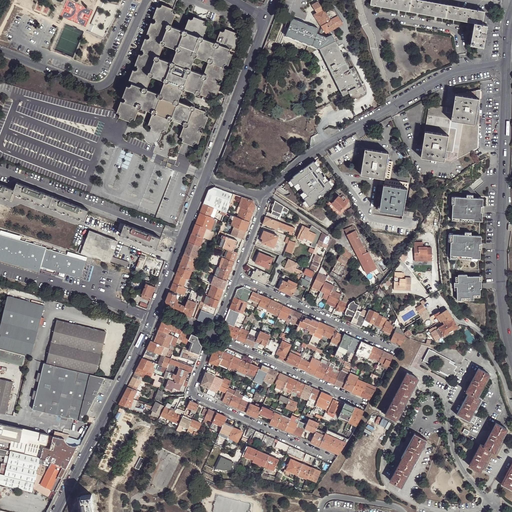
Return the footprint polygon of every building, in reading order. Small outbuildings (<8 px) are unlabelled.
[(354,0),(356,4),(356,9),(358,15),(362,26),(369,37),(371,49),(381,83),(388,81),(378,50),(375,35),(368,23),(364,13),(361,0),(354,0)] [(408,11),(409,0),(390,0),(389,8),(408,11)] [(409,0),(408,11),(426,14),(429,1),(420,0),(409,0)] [(131,82),(129,83),(127,82),(123,93),(124,94),(126,96),(125,98),(123,98),(121,98),(117,108),(117,109),(119,110),(120,112),(119,114),(130,118),(130,116),(132,115),(135,116),(139,104),(152,108),(148,120),(150,121),(151,123),(150,125),(161,129),(162,127),(164,126),(166,127),(171,115),(183,120),(179,132),(181,132),(182,134),(181,136),(192,141),(193,138),(195,138),(197,138),(201,127),(199,126),(198,125),(199,123),(201,122),(203,123),(207,111),(205,111),(205,109),(205,107),(194,103),(194,102),(194,101),(192,100),(191,100),(191,102),(177,97),(183,83),(196,88),(196,89),(196,90),(198,90),(199,90),(210,94),(211,91),(213,91),(215,91),(219,80),(217,79),(216,77),(217,75),(219,75),(221,76),(225,65),(223,64),(222,62),(223,60),(225,59),(227,60),(231,49),(229,48),(229,46),(230,44),(231,43),(233,44),(237,33),(235,32),(235,30),(235,28),(224,24),(223,26),(221,27),(219,26),(215,38),(202,33),(206,21),(204,20),(203,19),(204,17),(193,12),(192,14),(190,15),(188,14),(183,26),(170,22),(175,10),(173,9),(172,6),(173,5),(163,1),(162,6),(160,7),(158,6),(153,17),(155,17),(156,19),(155,21),(154,22),(152,21),(147,32),(149,33),(150,35),(149,36),(148,37),(146,36),(141,47),(143,48),(144,50),(143,51),(141,52),(139,52),(135,63),(137,63),(138,65),(137,67),(135,68),(133,67),(129,78),(131,79),(132,80),(131,82)] [(426,14),(445,18),(447,5),(429,1),(426,14)] [(325,59),(327,64),(343,96),(349,93),(353,99),(367,92),(354,67),(350,69),(336,41),(333,42),(327,33),(342,24),(332,9),(326,13),(318,2),(312,5),(317,13),(314,15),(318,21),(315,23),(317,28),(326,46),(320,49),(325,59)] [(464,21),(466,8),(447,5),(445,18),(464,21)] [(474,23),(482,24),(484,12),(466,8),(464,21),(474,23)] [(320,68),(327,64),(325,59),(322,60),(309,32),(317,28),(315,23),(301,30),(320,68)] [(487,25),(482,24),(474,23),(470,45),(483,47),(485,36),(486,36),(486,34),(486,33),(487,25)] [(453,108),(447,107),(431,105),(429,106),(425,131),(424,137),(421,157),(451,162),(477,148),(478,148),(480,90),(455,95),(453,108)] [(388,151),(365,148),(361,174),(384,177),(388,151)] [(387,160),(384,183),(408,186),(409,181),(390,179),(392,161),(387,160)] [(294,179),(291,181),(297,187),(300,185),(302,187),(300,189),(306,195),(308,194),(310,196),(308,199),(312,204),(334,184),(329,178),(326,181),(323,178),(325,176),(320,170),(318,172),(315,169),(318,166),(313,161),(303,169),(303,170),(300,172),(294,178),(294,179)] [(13,193),(14,189),(0,183),(0,195),(5,198),(7,198),(11,200),(14,193),(13,193)] [(85,220),(89,210),(74,204),(56,198),(39,191),(17,183),(14,189),(13,193),(14,193),(17,194),(19,195),(44,205),(45,205),(52,208),(54,209),(79,218),(81,219),(85,220)] [(405,201),(407,187),(383,183),(380,207),(378,207),(378,209),(380,209),(379,211),(403,214),(405,202),(408,203),(408,201),(405,201)] [(209,189),(208,191),(216,193),(216,195),(219,196),(221,190),(214,187),(209,189)] [(211,207),(214,208),(216,209),(220,211),(226,213),(230,203),(234,194),(221,190),(219,196),(216,195),(216,193),(208,191),(206,196),(213,199),(214,200),(211,207)] [(331,204),(340,211),(347,204),(349,202),(349,201),(341,194),(339,196),(338,196),(331,204)] [(18,196),(43,206),(44,205),(19,195),(18,196)] [(206,196),(203,204),(211,207),(214,200),(213,199),(206,196)] [(467,196),(456,196),(455,203),(454,203),(453,212),(456,212),(456,220),(455,234),(454,234),(453,242),(452,242),(451,254),(461,255),(461,259),(461,275),(458,275),(458,283),(455,283),(455,300),(462,300),(462,298),(470,298),(470,300),(475,300),(474,298),(474,295),(479,295),(479,260),(480,249),(480,243),(481,211),(482,205),(482,197),(474,196),(467,196)] [(244,198),(241,207),(242,208),(254,212),(256,206),(253,201),(244,198)] [(272,210),(271,214),(279,217),(282,211),(284,206),(275,201),(272,210)] [(203,204),(200,213),(210,217),(214,208),(211,207),(203,204)] [(239,218),(250,222),(254,212),(242,208),(239,218)] [(54,210),(79,220),(79,218),(54,209),(54,210)] [(200,213),(195,224),(206,228),(208,229),(210,230),(214,219),(213,218),(210,217),(200,213)] [(338,224),(343,219),(338,214),(333,219),(338,224)] [(234,226),(246,231),(250,222),(239,218),(237,217),(234,216),(232,223),(231,225),(234,226)] [(280,222),(265,216),(262,224),(263,224),(264,222),(278,227),(280,222)] [(290,235),(292,235),(292,233),(293,233),(295,228),(280,222),(278,227),(291,232),(290,235)] [(157,248),(161,238),(125,224),(122,230),(120,235),(124,236),(126,237),(151,247),(153,247),(157,248)] [(195,224),(192,234),(202,237),(206,228),(195,224)] [(308,240),(313,242),(317,234),(309,231),(310,229),(303,225),(297,237),(307,242),(308,240)] [(231,235),(243,239),(246,231),(234,226),(231,234),(231,235)] [(373,271),(381,283),(390,273),(387,270),(383,272),(377,263),(375,264),(369,252),(366,253),(353,226),(345,230),(367,274),(373,271)] [(80,252),(110,262),(118,241),(89,230),(80,252)] [(264,236),(263,239),(262,243),(274,248),(278,237),(264,231),(262,236),(264,236)] [(327,236),(322,232),(319,240),(320,240),(327,243),(326,245),(327,245),(330,239),(326,237),(327,236)] [(40,266),(54,271),(80,279),(86,261),(46,249),(46,247),(0,233),(0,260),(38,272),(39,269),(40,266)] [(192,234),(188,242),(200,246),(203,238),(202,237),(192,234)] [(126,238),(151,248),(151,247),(126,237),(126,238)] [(223,247),(227,249),(229,249),(233,251),(235,247),(236,245),(237,240),(227,237),(225,239),(223,247)] [(188,242),(184,254),(195,258),(200,246),(188,242)] [(423,242),(414,242),(415,258),(427,258),(427,261),(433,261),(432,247),(423,247),(423,242)] [(338,260),(336,264),(343,268),(349,259),(348,258),(343,256),(347,250),(345,248),(337,260),(338,260)] [(229,249),(225,258),(234,261),(238,253),(233,251),(229,249)] [(273,258),(260,253),(257,260),(256,259),(255,263),(268,269),(273,258)] [(184,254),(180,265),(192,270),(193,265),(194,264),(196,258),(195,258),(184,254)] [(135,270),(139,272),(145,256),(141,255),(135,270)] [(281,266),(284,258),(283,257),(279,255),(276,263),(281,266)] [(221,268),(231,272),(234,262),(225,258),(223,262),(222,265),(222,267),(221,268)] [(303,272),(305,268),(288,260),(284,268),(293,272),(294,270),(295,268),(303,271),(303,272)] [(313,260),(310,268),(315,271),(316,271),(319,264),(318,263),(317,262),(313,260)] [(343,268),(336,264),(330,274),(341,280),(347,270),(343,268)] [(180,265),(176,274),(187,278),(188,279),(188,278),(189,277),(192,270),(180,265)] [(309,269),(306,268),(305,267),(305,268),(303,272),(301,276),(299,281),(298,283),(307,287),(315,272),(309,269)] [(218,277),(227,280),(231,272),(221,268),(220,272),(219,273),(218,277)] [(266,284),(270,275),(256,269),(254,273),(253,272),(251,277),(266,284)] [(406,288),(406,290),(411,291),(412,277),(406,277),(406,278),(403,278),(403,272),(395,272),(394,287),(406,288)] [(323,275),(318,273),(312,287),(320,291),(325,282),(325,280),(327,277),(323,275)] [(176,274),(173,283),(183,287),(185,283),(187,278),(176,274)] [(212,285),(224,289),(227,280),(218,277),(217,276),(215,280),(213,279),(211,284),(212,285)] [(278,289),(283,292),(287,282),(283,280),(278,289)] [(287,282),(283,292),(293,296),(297,287),(295,286),(287,282)] [(325,282),(320,291),(325,293),(324,294),(325,294),(323,298),(327,300),(332,291),(334,285),(335,283),(334,282),(333,285),(325,282)] [(173,283),(170,289),(175,291),(178,292),(181,294),(183,289),(184,287),(183,287),(173,283)] [(150,299),(155,287),(146,284),(141,296),(150,299)] [(207,296),(210,298),(219,301),(224,289),(212,285),(208,294),(207,296)] [(244,302),(246,302),(251,291),(243,287),(237,289),(234,298),(244,302)] [(332,291),(327,300),(326,302),(335,306),(336,304),(337,304),(338,300),(339,299),(341,295),(336,293),(332,291)] [(168,307),(182,313),(185,306),(180,304),(175,302),(174,302),(175,299),(176,298),(177,295),(169,292),(166,301),(168,307)] [(259,303),(262,296),(252,292),(250,298),(252,300),(255,301),(259,303)] [(350,302),(345,295),(342,300),(342,301),(349,305),(349,304),(350,302)] [(384,298),(391,309),(392,307),(389,300),(386,295),(384,298)] [(8,296),(0,327),(0,347),(2,348),(31,356),(45,306),(8,296)] [(264,308),(267,309),(271,300),(262,296),(259,303),(259,304),(258,305),(264,308)] [(210,298),(208,305),(216,308),(219,301),(210,298)] [(240,311),(244,302),(234,298),(230,308),(240,312),(240,311)] [(185,306),(182,313),(190,317),(196,303),(187,300),(185,306)] [(279,315),(283,305),(271,300),(267,309),(279,315)] [(342,301),(340,301),(335,309),(340,311),(340,310),(345,312),(349,305),(342,301)] [(204,303),(201,302),(200,302),(197,310),(200,312),(197,320),(203,323),(212,319),(216,308),(208,305),(204,303)] [(357,308),(349,304),(349,305),(345,312),(353,316),(356,310),(357,308)] [(419,313),(425,309),(424,308),(422,304),(416,308),(419,313)] [(284,317),(287,319),(291,309),(283,305),(279,315),(280,315),(284,317)] [(240,312),(230,308),(224,323),(234,327),(240,312)] [(377,313),(369,309),(367,314),(366,316),(365,319),(370,321),(373,323),(374,323),(378,314),(377,314),(377,313)] [(443,336),(458,327),(447,309),(440,313),(437,315),(442,323),(444,322),(444,321),(444,320),(446,323),(442,325),(440,327),(439,327),(437,325),(433,327),(429,329),(435,340),(443,336)] [(293,323),(298,325),(303,314),(294,310),(290,320),(289,321),(293,323)] [(356,310),(353,316),(351,322),(361,327),(362,324),(365,319),(366,316),(360,314),(361,311),(356,310)] [(380,311),(378,314),(374,323),(373,326),(382,330),(386,320),(387,318),(389,315),(386,313),(385,315),(383,314),(384,313),(383,312),(380,311)] [(303,314),(298,325),(301,326),(306,317),(306,316),(303,314)] [(315,331),(319,322),(312,318),(311,320),(306,317),(301,326),(305,328),(310,330),(314,332),(315,331)] [(57,320),(47,363),(96,375),(106,332),(57,320)] [(182,330),(183,330),(163,320),(162,321),(159,330),(169,334),(170,330),(180,334),(182,330)] [(389,333),(390,333),(393,326),(392,325),(390,324),(391,320),(390,320),(389,322),(386,320),(382,330),(384,331),(389,333)] [(323,335),(327,325),(319,322),(315,331),(318,332),(323,335)] [(238,329),(234,327),(224,323),(223,325),(226,328),(227,331),(227,335),(236,339),(240,330),(238,329)] [(335,331),(336,329),(327,325),(323,335),(327,337),(331,339),(335,331)] [(459,329),(458,327),(443,336),(445,337),(451,334),(452,334),(454,333),(454,332),(459,329)] [(156,343),(164,346),(168,347),(169,346),(170,343),(175,345),(177,342),(178,338),(169,334),(159,330),(156,336),(158,337),(157,341),(156,343)] [(187,344),(189,340),(192,334),(191,334),(183,330),(182,330),(180,334),(178,338),(181,340),(181,341),(183,342),(184,342),(187,344)] [(248,334),(240,330),(236,339),(244,343),(248,334)] [(269,339),(270,336),(269,336),(270,335),(269,334),(268,335),(260,331),(257,338),(253,347),(257,348),(259,343),(266,346),(269,339)] [(339,343),(340,343),(342,338),(337,336),(339,333),(335,331),(331,339),(339,343)] [(394,331),(390,341),(400,345),(405,336),(404,336),(401,334),(400,334),(398,333),(394,331)] [(348,349),(353,337),(344,333),(343,335),(342,338),(340,343),(339,345),(348,349)] [(193,342),(190,351),(199,354),(202,346),(200,344),(199,340),(198,337),(191,334),(192,334),(189,340),(193,342)] [(257,338),(248,334),(244,343),(253,347),(257,338)] [(357,351),(362,341),(353,337),(348,349),(350,350),(350,348),(357,351)] [(280,345),(269,339),(266,346),(265,348),(273,352),(271,355),(275,357),(276,353),(280,345)] [(151,341),(147,349),(158,354),(160,354),(164,346),(156,343),(154,342),(151,341)] [(282,341),(280,345),(276,353),(280,355),(279,358),(286,362),(288,356),(286,355),(291,345),(282,341)] [(368,357),(372,346),(362,341),(357,351),(356,353),(356,355),(358,356),(359,354),(363,356),(367,358),(368,357)] [(338,358),(342,360),(345,354),(348,349),(339,345),(334,356),(338,358)] [(162,355),(165,356),(167,352),(168,347),(164,346),(160,354),(162,355)] [(380,360),(384,351),(372,346),(368,357),(373,359),(373,358),(375,359),(375,358),(380,360)] [(209,362),(211,362),(218,366),(226,348),(223,347),(221,348),(217,350),(213,350),(209,362)] [(218,366),(227,370),(235,352),(226,348),(218,366)] [(25,355),(0,349),(0,358),(23,364),(25,355)] [(147,349),(144,355),(155,359),(155,356),(157,357),(157,355),(158,355),(158,354),(147,349)] [(189,354),(189,355),(197,359),(199,354),(190,351),(187,349),(186,351),(185,352),(189,354)] [(450,362),(451,360),(429,349),(423,360),(433,365),(435,360),(440,363),(436,370),(440,372),(440,371),(449,375),(449,374),(454,376),(456,372),(454,371),(457,366),(454,365),(450,362)] [(392,357),(393,356),(384,351),(380,360),(379,362),(382,363),(388,366),(392,357)] [(236,374),(236,372),(237,370),(242,360),(244,356),(235,352),(227,370),(236,374)] [(290,352),(288,356),(286,362),(297,367),(301,358),(303,353),(301,352),(300,355),(299,357),(290,352)] [(161,365),(167,367),(169,363),(170,358),(165,356),(161,365)] [(138,367),(163,377),(167,367),(161,365),(158,364),(155,363),(142,358),(138,367)] [(170,358),(169,363),(178,367),(180,367),(181,368),(187,370),(189,371),(192,372),(194,368),(192,367),(180,362),(180,361),(171,358),(170,358)] [(301,358),(297,367),(306,371),(310,363),(302,359),(303,358),(301,358)] [(312,358),(310,363),(306,371),(315,375),(318,366),(314,364),(316,360),(312,358)] [(237,370),(246,374),(247,372),(250,364),(242,360),(237,370)] [(318,366),(315,375),(323,379),(330,364),(327,362),(326,365),(320,362),(318,366)] [(105,378),(96,375),(47,363),(44,363),(33,409),(83,421),(88,411),(105,378)] [(163,377),(169,379),(174,381),(177,375),(175,374),(169,372),(172,365),(169,363),(167,367),(163,377)] [(330,363),(330,364),(323,379),(335,384),(339,375),(335,373),(333,372),(334,369),(331,367),(332,364),(330,363)] [(247,372),(255,376),(259,368),(250,364),(247,372)] [(265,377),(269,368),(262,365),(260,369),(258,373),(258,374),(265,377)] [(138,367),(133,377),(137,378),(138,376),(143,378),(145,375),(155,379),(153,385),(159,387),(163,377),(138,367)] [(207,367),(200,385),(203,386),(205,387),(209,389),(212,383),(214,378),(216,374),(217,372),(216,371),(214,370),(207,367)] [(182,384),(186,386),(188,381),(185,380),(183,379),(183,380),(178,377),(181,368),(180,368),(177,375),(174,381),(182,384)] [(187,370),(181,368),(178,377),(183,380),(183,379),(185,375),(187,370)] [(265,377),(273,381),(275,379),(278,373),(278,372),(269,368),(265,377)] [(470,393),(477,397),(479,393),(480,394),(482,390),(481,389),(485,382),(486,382),(488,378),(487,378),(489,374),(479,368),(466,391),(470,393)] [(385,415),(396,420),(399,416),(400,416),(402,412),(401,412),(403,407),(404,408),(406,404),(405,403),(409,395),(410,395),(412,392),(411,391),(414,387),(415,387),(417,383),(416,383),(418,378),(407,372),(385,415)] [(262,384),(264,380),(265,377),(258,374),(258,373),(257,373),(255,376),(254,378),(253,381),(262,384)] [(285,387),(289,378),(280,374),(277,380),(275,384),(277,384),(282,386),(284,387),(285,387)] [(339,375),(335,384),(343,388),(348,377),(346,377),(346,378),(339,375)] [(349,375),(348,377),(343,388),(352,392),(357,379),(349,375)] [(359,376),(359,377),(357,379),(352,392),(361,396),(366,386),(360,383),(362,381),(359,380),(360,377),(359,376)] [(133,377),(129,384),(137,388),(141,380),(137,378),(133,377)] [(216,378),(214,378),(212,383),(220,386),(220,385),(222,381),(221,381),(216,378)] [(230,381),(224,378),(223,379),(222,381),(220,385),(228,389),(231,382),(230,381)] [(293,391),(298,382),(289,378),(285,387),(287,388),(292,390),(293,391)] [(0,380),(0,412),(6,414),(13,382),(0,379),(0,380)] [(174,381),(169,379),(165,388),(172,391),(172,390),(173,387),(175,388),(179,390),(182,384),(174,381)] [(305,385),(298,382),(293,391),(297,393),(297,394),(296,395),(300,397),(300,396),(301,394),(305,385)] [(220,386),(212,383),(209,389),(214,391),(215,388),(218,390),(219,389),(220,386)] [(309,397),(314,388),(306,384),(305,385),(301,394),(303,395),(304,396),(309,398),(309,397)] [(375,390),(366,386),(361,396),(369,399),(375,390)] [(127,387),(123,395),(132,399),(136,391),(127,387)] [(317,401),(322,392),(314,388),(309,397),(312,399),(317,401)] [(158,390),(155,398),(160,401),(163,392),(158,390)] [(242,399),(243,396),(238,394),(240,391),(236,390),(235,391),(234,395),(229,405),(238,409),(242,399)] [(227,392),(226,393),(226,394),(223,399),(222,401),(229,405),(234,395),(232,394),(227,392)] [(328,406),(332,396),(322,392),(317,401),(319,402),(328,406)] [(481,398),(477,397),(470,393),(458,414),(474,423),(477,418),(473,415),(475,412),(474,411),(476,407),(477,407),(479,404),(478,403),(481,398)] [(118,404),(129,408),(133,399),(132,399),(123,395),(118,404)] [(286,403),(287,403),(289,399),(281,395),(279,399),(280,400),(283,401),(286,403)] [(242,399),(238,409),(246,412),(250,403),(242,399)] [(193,417),(199,405),(190,400),(187,407),(191,410),(190,413),(191,413),(190,415),(193,417)] [(335,414),(338,416),(342,407),(337,404),(338,402),(334,400),(328,411),(335,414)] [(159,415),(160,415),(165,407),(155,402),(151,411),(159,415)] [(348,422),(355,407),(345,402),(338,418),(347,423),(348,422)] [(250,403),(246,412),(254,416),(257,417),(258,415),(259,413),(261,408),(256,406),(250,403)] [(270,409),(262,406),(261,408),(259,413),(270,417),(272,418),(274,412),(275,411),(270,409)] [(160,415),(162,416),(170,420),(174,411),(169,409),(165,407),(160,415)] [(172,421),(179,424),(185,412),(185,411),(177,407),(175,409),(174,411),(170,420),(169,421),(168,423),(171,424),(172,421)] [(321,419),(322,419),(326,409),(321,407),(320,410),(316,417),(321,419)] [(361,418),(364,411),(355,407),(348,422),(349,422),(355,425),(357,426),(361,418)] [(212,422),(217,413),(209,409),(208,410),(206,416),(203,421),(205,422),(206,419),(212,422)] [(182,426),(188,428),(188,427),(192,419),(184,415),(185,415),(186,414),(187,413),(185,412),(179,424),(177,428),(180,429),(182,426)] [(271,421),(270,423),(276,426),(280,417),(281,415),(280,415),(274,412),(272,418),(271,421)] [(224,422),(226,417),(217,413),(212,422),(212,423),(213,424),(214,422),(221,426),(220,428),(221,429),(224,422)] [(280,417),(276,426),(285,430),(289,420),(280,417)] [(316,429),(319,423),(310,419),(309,418),(306,424),(305,428),(313,432),(314,432),(315,431),(316,429)] [(192,419),(188,427),(197,431),(198,429),(201,423),(192,419)] [(297,424),(289,420),(285,430),(293,434),(297,424)] [(298,422),(297,424),(293,434),(300,437),(303,431),(305,428),(306,424),(299,421),(298,422)] [(223,434),(228,436),(233,427),(225,424),(225,423),(224,422),(221,429),(219,432),(223,434)] [(21,441),(24,429),(1,423),(0,426),(0,436),(13,439),(21,441)] [(484,446),(491,450),(495,452),(507,428),(497,423),(485,445),(484,446)] [(228,438),(232,440),(237,442),(242,432),(233,427),(228,436),(228,438)] [(245,436),(250,438),(254,430),(249,427),(245,436)] [(43,446),(46,447),(49,435),(24,429),(21,441),(27,443),(25,453),(25,455),(40,458),(43,446)] [(348,439),(327,429),(325,433),(346,443),(348,439)] [(252,439),(261,443),(261,442),(265,434),(255,430),(252,439)] [(324,436),(315,431),(314,432),(313,436),(310,442),(320,446),(324,436)] [(325,433),(324,436),(320,446),(338,454),(346,443),(325,433)] [(272,446),(275,439),(265,434),(261,442),(272,446)] [(62,477),(66,468),(68,470),(82,443),(80,444),(79,445),(78,445),(75,445),(72,445),(70,444),(68,442),(67,441),(65,438),(53,435),(51,448),(46,447),(43,446),(40,458),(40,459),(51,462),(52,461),(62,467),(51,489),(54,491),(60,480),(62,477)] [(390,480),(401,486),(403,482),(404,483),(406,479),(405,478),(410,471),(412,467),(411,467),(415,460),(416,460),(418,456),(417,456),(422,448),(424,445),(424,444),(426,440),(415,435),(390,480)] [(27,443),(21,441),(13,439),(10,449),(25,453),(27,443)] [(275,447),(286,453),(286,452),(289,446),(278,440),(275,447)] [(480,471),(491,450),(484,446),(485,445),(481,444),(469,465),(480,471)] [(302,459),(304,453),(289,446),(286,452),(302,459)] [(253,459),(257,450),(252,448),(251,447),(249,450),(246,449),(243,455),(244,455),(253,459)] [(10,451),(0,448),(0,454),(5,456),(6,454),(6,455),(10,456),(9,461),(5,460),(5,463),(2,462),(0,472),(0,479),(33,487),(40,459),(40,458),(10,451)] [(252,461),(264,466),(269,455),(257,450),(253,459),(252,461)] [(234,462),(235,458),(223,452),(221,456),(234,462)] [(269,455),(264,466),(273,470),(275,466),(276,464),(278,459),(269,455)] [(220,456),(215,467),(225,469),(232,468),(234,462),(220,456)] [(290,472),(297,475),(302,463),(291,458),(288,464),(285,470),(284,469),(283,471),(286,472),(285,474),(289,476),(290,472)] [(33,487),(38,490),(41,484),(51,462),(40,459),(33,487)] [(41,484),(50,489),(51,489),(62,467),(52,461),(51,462),(41,484)] [(321,469),(327,471),(331,465),(322,461),(320,466),(322,467),(321,469)] [(297,475),(306,479),(306,478),(311,467),(302,463),(297,475)] [(511,466),(503,484),(511,488),(511,466)] [(311,467),(306,478),(315,482),(320,471),(311,467)] [(0,484),(32,492),(33,487),(0,479),(0,484)] [(56,495),(63,482),(60,480),(54,491),(53,494),(56,495)] [(38,490),(47,495),(49,491),(50,489),(41,484),(38,490)] [(54,499),(56,495),(53,494),(49,491),(47,495),(54,499)] [(94,511),(92,495),(81,497),(82,504),(83,511),(94,511)]
